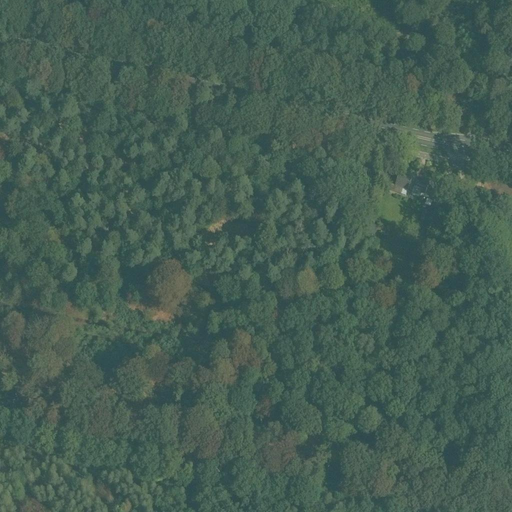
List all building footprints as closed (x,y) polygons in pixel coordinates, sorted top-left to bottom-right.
[(405,196),(411,180),(399,175),(393,192),(405,196)] [(433,199),(437,186),(421,181),(420,182),(416,180),(412,195),(420,198),(421,195),(433,199)] [(398,204),(409,206),(411,199),(400,197),(398,204)] [(423,197),(419,205),(434,212),(436,208),(428,204),(429,200),(423,197)] [(488,219),(490,210),(481,208),(479,218),(488,219)] [(420,220),(426,222),(429,213),(423,211),(420,220)]
